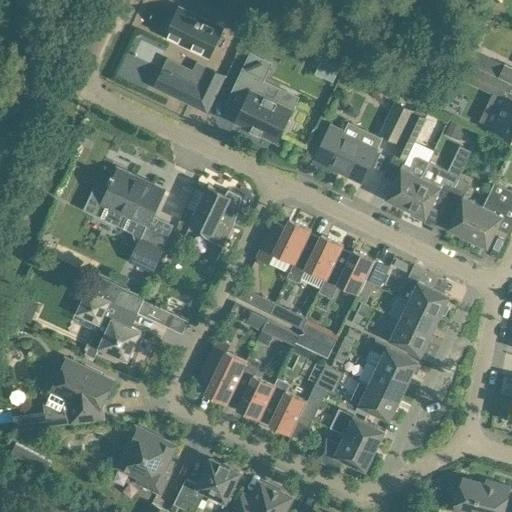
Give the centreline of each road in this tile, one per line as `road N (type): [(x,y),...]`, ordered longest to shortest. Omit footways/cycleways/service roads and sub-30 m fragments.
road 1 (residential): [(381,492),(359,493),(180,402),(179,372),(272,182)]
road 2 (residential): [(272,182),(77,86),(119,0)]
road 3 (residential): [(477,278),(381,492)]
road 4 (residential): [(477,278),(272,182)]
road 5 (track): [(0,260),(77,86)]
road 6 (residential): [(464,445),(498,284)]
